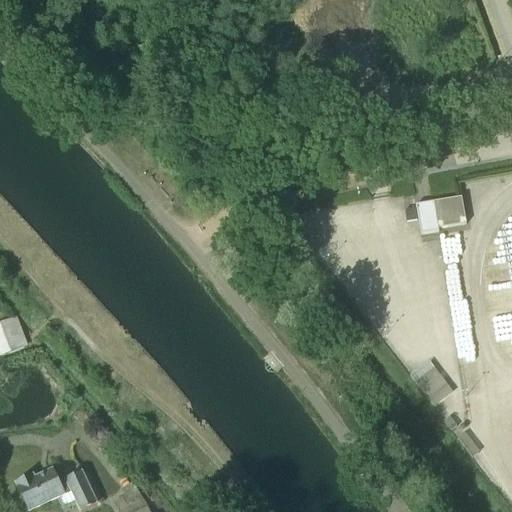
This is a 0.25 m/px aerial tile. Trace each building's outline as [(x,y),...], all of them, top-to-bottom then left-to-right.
[(465,227),(460,200),(415,208),(420,238),(438,235),(438,232),(465,227)] [(0,325),(0,358),(0,359),(27,349),(15,319),(0,325)] [(426,402),(445,388),(433,372),(414,387),(426,402)] [(117,445),(109,436),(97,446),(105,455),(117,445)] [(471,460),(477,455),(464,437),(457,441),(471,460)] [(26,511),(34,511),(59,500),(64,509),(74,504),(77,511),(85,511),(97,507),(81,474),(64,482),(64,483),(59,486),(52,471),(34,480),(33,476),(14,485),(26,511)] [(124,498),(114,505),(118,511),(147,511),(147,510),(147,509),(131,485),(120,493),(124,498)]
